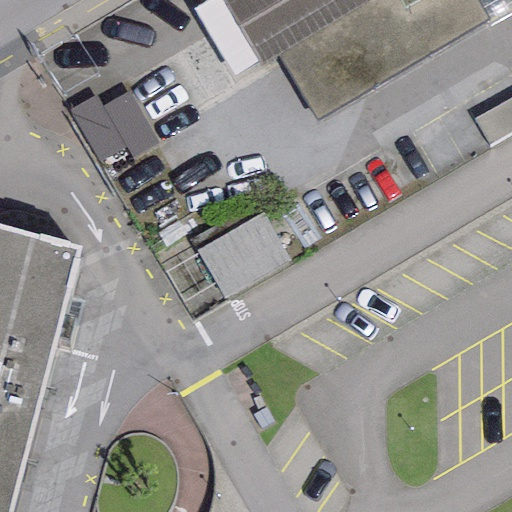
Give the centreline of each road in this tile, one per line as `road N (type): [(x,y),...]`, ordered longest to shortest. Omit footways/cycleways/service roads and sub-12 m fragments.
road 1 (unknown): [(201,313),(511,129)]
road 2 (unknown): [(122,224),(119,282),(68,511)]
road 3 (unknown): [(266,403),(511,258)]
road 4 (unknown): [(10,0),(111,177),(122,224)]
road 5 (unknown): [(511,436),(455,468),(381,494),(316,495)]
